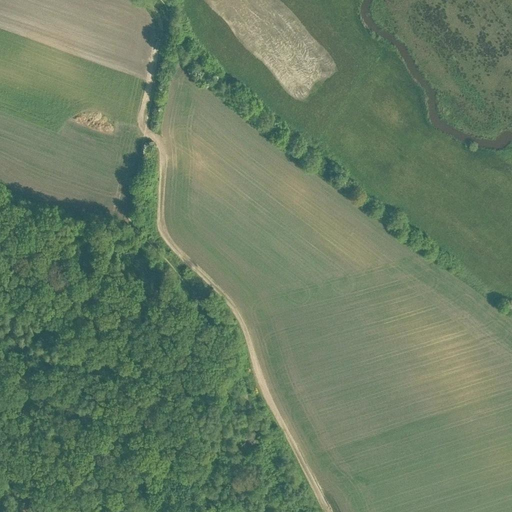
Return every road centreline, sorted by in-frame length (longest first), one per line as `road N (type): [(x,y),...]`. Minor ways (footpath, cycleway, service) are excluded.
road 1 (track): [(144,131),(159,149),(161,234),(240,316),(261,384),(329,511)]
road 2 (track): [(142,0),(159,17),(144,131)]
